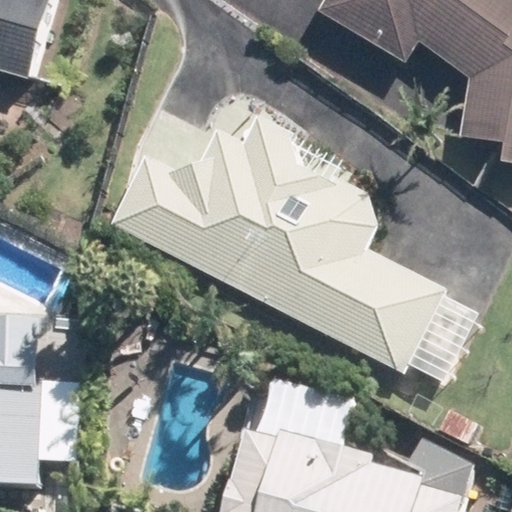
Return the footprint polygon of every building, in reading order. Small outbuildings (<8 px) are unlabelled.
[(0,0),(0,58),(41,71),(63,0),(0,0)] [(511,0),(335,0),(329,11),(415,63),(426,44),(480,77),(470,133),(511,141),(511,0)] [(153,159),(118,229),(412,373),(452,291),(373,251),(384,228),(374,197),(293,157),(303,135),(267,118),(253,146),(225,132),(208,167),(185,174),(153,159)] [(69,355),(69,372),(86,371),(86,355),(69,355)] [(0,475),(48,479),(53,410),(25,408),(27,377),(0,375),(0,475)] [(450,424),(481,441),(488,425),(458,410),(450,424)] [(235,511),(477,511),(481,496),(469,493),(474,471),(439,449),(423,446),(417,471),(391,465),(394,454),(337,440),(334,449),(290,438),(288,445),(254,437),(235,511)]
